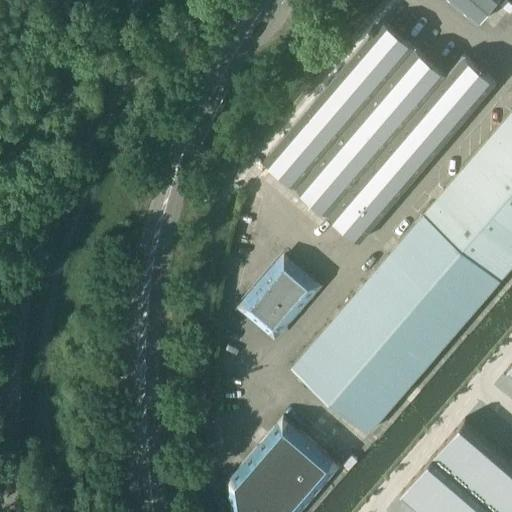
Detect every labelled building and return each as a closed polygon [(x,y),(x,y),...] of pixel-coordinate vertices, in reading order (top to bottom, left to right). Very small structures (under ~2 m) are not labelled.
[(494,0),(453,0),(477,20),(494,0)] [(496,79),(464,51),(445,72),(379,13),(258,149),(358,238),(496,79)] [(511,255),(511,109),(293,363),(370,427),(511,255)] [(318,280),(286,252),(242,302),(276,330),(318,280)] [(511,511),(511,446),(461,404),(395,482),(431,511),(511,511)] [(297,511),(340,462),(283,413),(227,477),(231,511),(297,511)]
